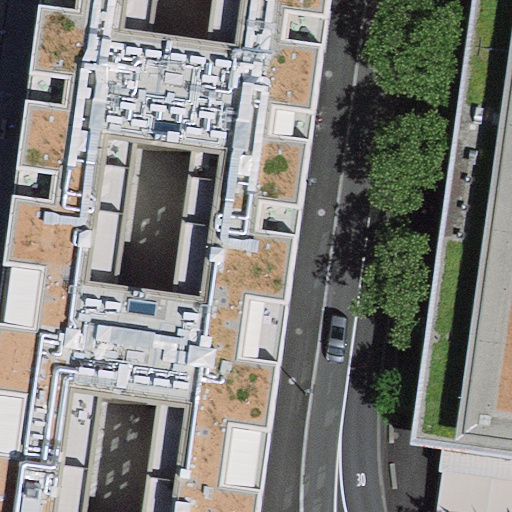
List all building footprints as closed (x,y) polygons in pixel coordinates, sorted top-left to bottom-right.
[(0,0),(0,22),(27,27),(30,0),(0,0)] [(40,0),(12,207),(297,246),(330,0),(40,0)] [(511,0),(473,0),(429,316),(411,447),(442,451),(440,463),(511,472),(511,0)] [(12,207),(0,291),(0,464),(262,500),(297,246),(12,207)] [(0,464),(0,511),(260,511),(262,500),(0,464)]
